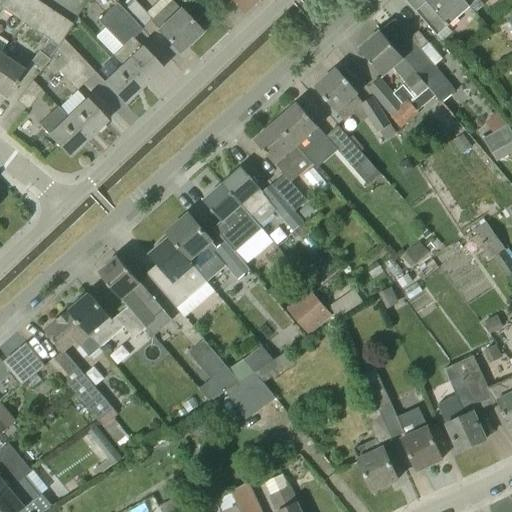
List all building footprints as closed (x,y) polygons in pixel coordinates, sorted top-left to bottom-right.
[(0,8),(8,14),(17,0),(2,0),(0,4),(0,8)] [(18,20),(31,0),(17,0),(8,14),(18,20)] [(28,27),(42,5),(35,0),(31,0),(18,20),(28,27)] [(179,53),(201,32),(171,1),(170,0),(160,0),(146,13),(134,0),(123,11),(141,30),(150,21),(158,29),(157,31),(179,53)] [(261,0),(232,0),(246,15),(261,0)] [(469,8),(475,3),(472,0),(424,0),(427,3),(416,12),(437,37),(469,8)] [(162,69),(141,47),(140,48),(132,39),(141,30),(123,11),(116,4),(98,22),(122,46),(112,55),(122,65),(143,87),(162,69)] [(37,33),(52,11),(42,5),(28,27),(37,33)] [(47,40),(62,17),(52,11),(37,33),(47,40)] [(511,14),(507,18),(510,23),(500,28),(503,33),(511,27),(511,14)] [(58,47),(62,40),(72,24),(62,17),(47,40),(58,47)] [(454,93),(420,52),(428,44),(420,34),(411,41),(394,21),(380,33),(426,88),(427,87),(441,104),(454,93)] [(426,88),(380,33),(360,50),(383,77),(393,69),(406,84),(393,95),(379,79),(368,89),(401,129),(419,114),(410,103),(416,96),(426,88)] [(94,74),(76,55),(62,40),(58,47),(56,50),(68,63),(67,63),(86,82),(94,74)] [(39,72),(49,60),(53,55),(52,55),(57,47),(52,44),(47,51),(43,49),(40,53),(39,52),(29,64),(39,72)] [(24,71),(2,56),(0,59),(0,94),(6,98),(24,71)] [(86,82),(67,63),(58,72),(77,91),(86,82)] [(143,87),(122,65),(103,83),(124,105),(143,87)] [(397,134),(373,98),(363,104),(356,96),(358,94),(337,69),(315,88),(345,122),(354,114),(362,123),(368,118),(378,134),(380,133),(385,141),(397,134)] [(27,110),(42,91),(32,81),(17,101),(27,110)] [(106,122),(86,100),(67,118),(88,140),(106,122)] [(367,164),(337,128),(325,138),(297,104),(276,122),(313,165),(334,146),(356,173),(367,164)] [(88,140),(67,118),(48,135),(69,157),(88,140)] [(292,183),(313,165),(276,122),(254,141),(283,176),(271,186),(293,213),(294,212),(307,201),(292,183)] [(491,155),(511,143),(511,133),(508,126),(483,140),(491,155)] [(464,134),(452,142),(461,155),(472,148),(464,134)] [(381,175),(370,162),(356,173),(368,186),(381,175)] [(293,213),(271,186),(263,193),(242,169),(223,185),(259,227),(276,212),(292,232),(294,230),(302,239),(311,232),(294,212),(293,213)] [(226,243),(232,251),(242,242),(259,227),(223,185),(205,202),(221,221),(213,228),(226,243)] [(308,204),(299,212),(305,219),(314,211),(308,204)] [(217,251),(210,243),(212,242),(188,215),(166,234),(169,237),(168,238),(197,271),(216,254),(238,280),(249,271),(232,251),(226,243),(217,251)] [(504,249),(486,223),(474,231),(491,256),(504,249)] [(177,309),(207,283),(197,271),(168,238),(148,255),(166,276),(156,284),(177,309)] [(443,245),(436,238),(427,246),(431,251),(435,247),(437,250),(443,245)] [(419,242),(402,258),(411,268),(429,252),(419,242)] [(511,281),(511,264),(503,253),(506,251),(504,249),(491,256),(510,283),(511,281)] [(173,321),(138,282),(118,257),(99,273),(129,307),(147,328),(146,329),(154,337),(173,321)] [(397,281),(402,289),(413,282),(407,274),(397,281)] [(315,279),(309,283),(314,289),(320,284),(315,279)] [(386,310),(399,304),(392,288),(379,294),(386,310)] [(310,335),(332,316),(310,290),(288,309),(310,335)] [(147,328),(129,307),(112,321),(90,294),(69,312),(100,349),(125,328),(134,339),(146,329),(147,328)] [(100,349),(69,312),(45,332),(62,352),(63,353),(65,351),(76,341),(90,357),(100,349)] [(497,315),(485,320),(491,334),(503,328),(497,315)] [(317,336),(308,342),(312,348),(321,342),(317,336)] [(211,402),(241,383),(240,382),(230,371),(204,341),(189,353),(211,380),(200,389),(211,402)] [(22,386),(46,367),(27,343),(3,363),(22,386)] [(497,344),(484,350),(490,363),(503,357),(497,344)] [(273,360),(262,347),(243,361),(230,371),(240,382),(254,373),(273,360)] [(119,415),(65,351),(63,353),(62,352),(50,363),(105,428),(103,429),(120,449),(131,440),(114,420),(119,415)] [(273,360),(254,373),(263,384),(293,364),(286,353),(274,361),(273,360)] [(511,427),(511,377),(489,388),(473,356),(460,363),(479,405),(493,399),(495,404),(498,402),(510,429),(511,427)] [(475,413),(483,410),(479,405),(460,363),(444,370),(456,396),(438,405),(459,452),(486,440),(475,413)] [(442,460),(422,416),(419,408),(398,418),(387,394),(385,395),(374,371),(363,376),(376,403),(379,411),(392,439),(403,434),(405,438),(402,439),(418,471),(442,460)] [(232,399),(246,419),(262,408),(248,387),(232,399)] [(194,399),(184,406),(189,413),(199,407),(194,399)] [(0,434),(7,429),(16,422),(1,404),(0,404),(0,434)] [(398,480),(381,444),(392,439),(379,411),(366,417),(377,439),(353,449),(373,492),(398,480)] [(123,459),(97,426),(88,433),(109,459),(99,467),(103,472),(113,465),(114,466),(123,459)] [(31,471),(9,444),(0,451),(0,497),(27,476),(31,471)] [(241,511),(300,511),(296,503),(283,475),(266,483),(272,495),(269,497),(275,511),(262,511),(255,497),(248,483),(232,492),(241,511)] [(43,511),(52,507),(27,476),(0,497),(0,511),(43,511)] [(241,511),(232,492),(217,501),(221,511),(241,511)]
